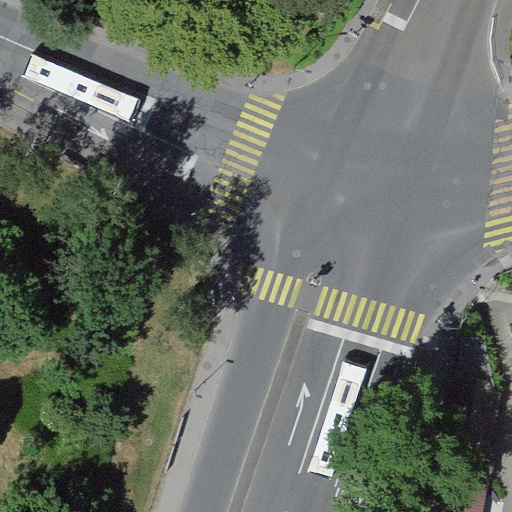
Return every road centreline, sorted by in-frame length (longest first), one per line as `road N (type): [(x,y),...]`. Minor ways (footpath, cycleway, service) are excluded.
road 1 (residential): [(0,38),(238,156),(377,198)]
road 2 (secondary): [(377,198),(263,511)]
road 3 (secondary): [(450,0),(377,198)]
road 4 (tertiary): [(377,198),(511,182)]
